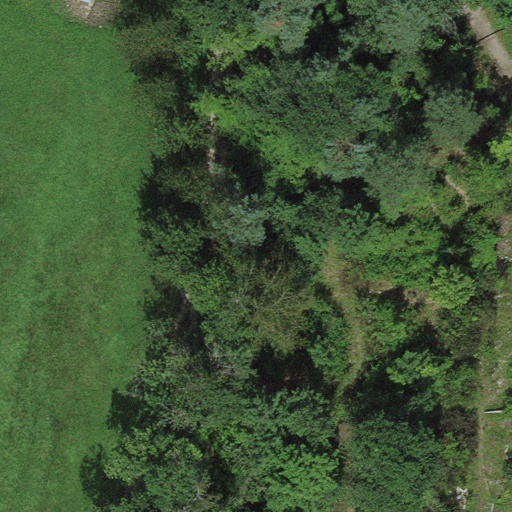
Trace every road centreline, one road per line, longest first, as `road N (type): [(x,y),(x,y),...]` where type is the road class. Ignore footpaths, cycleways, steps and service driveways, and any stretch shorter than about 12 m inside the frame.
road 1 (track): [(125,511),(153,339),(201,176),(236,0)]
road 2 (track): [(440,0),(511,103)]
